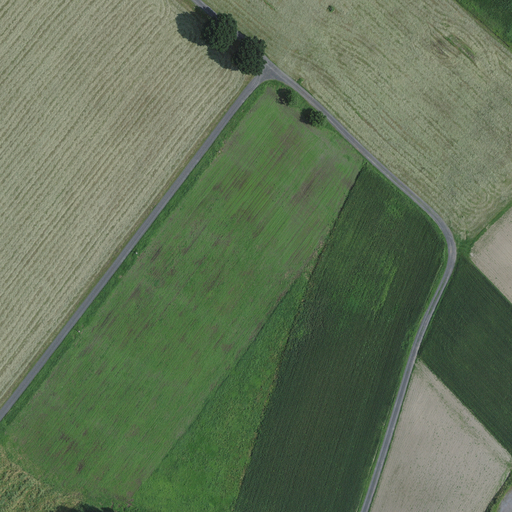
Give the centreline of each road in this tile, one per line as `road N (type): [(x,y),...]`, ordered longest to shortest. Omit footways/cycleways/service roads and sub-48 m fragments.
road 1 (track): [(271,66),(437,215),(456,246),(366,511)]
road 2 (track): [(271,66),(0,416)]
